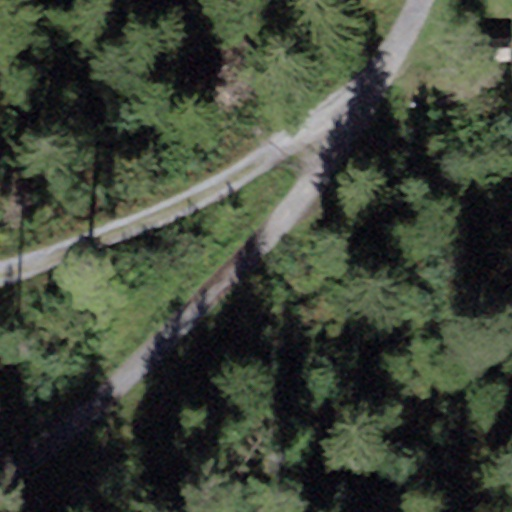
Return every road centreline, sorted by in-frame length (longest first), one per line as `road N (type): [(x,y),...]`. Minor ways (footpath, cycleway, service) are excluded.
road 1 (track): [(0,474),(107,395),(245,254),(354,114)]
road 2 (track): [(354,114),(87,247),(0,271)]
road 3 (track): [(419,0),(354,114)]
